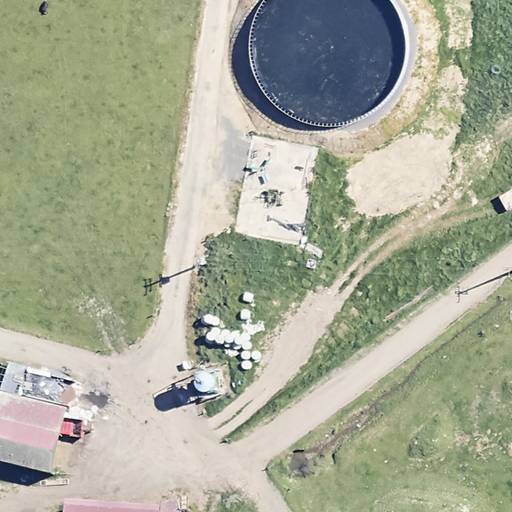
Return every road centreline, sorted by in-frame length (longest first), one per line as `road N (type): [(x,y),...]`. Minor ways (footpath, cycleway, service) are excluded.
road 1 (track): [(154,400),(216,0)]
road 2 (track): [(235,469),(511,259)]
road 3 (track): [(0,347),(90,371),(154,400),(235,469),(265,511)]
